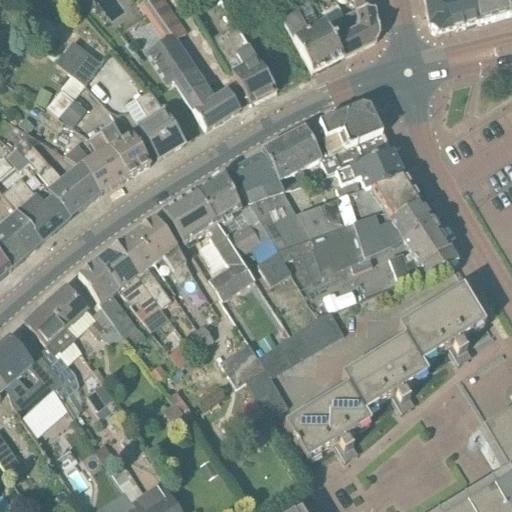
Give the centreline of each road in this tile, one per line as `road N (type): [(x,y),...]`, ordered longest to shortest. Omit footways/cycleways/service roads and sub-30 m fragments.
road 1 (tertiary): [(0,316),(109,226),(243,141),(327,97),(407,73)]
road 2 (residential): [(511,302),(420,146),(407,73)]
